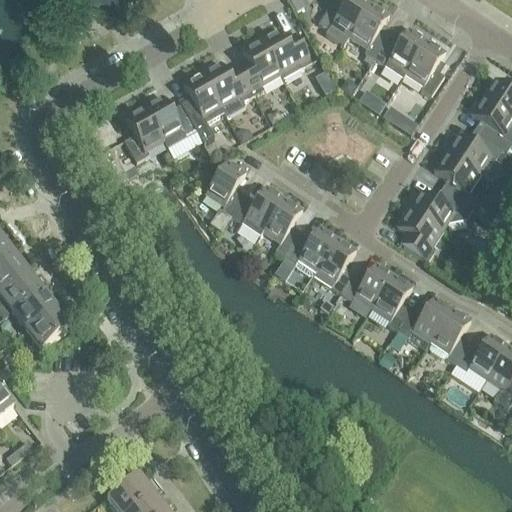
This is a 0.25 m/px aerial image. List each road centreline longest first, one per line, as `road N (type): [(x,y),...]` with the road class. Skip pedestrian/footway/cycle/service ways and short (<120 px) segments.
road 1 (residential): [(177,393),(47,154),(48,121)]
road 2 (residential): [(361,233),(490,35)]
road 3 (residential): [(230,12),(48,121)]
road 4 (residential): [(8,511),(177,393)]
road 5 (residential): [(511,332),(361,233)]
road 6 (unclassified): [(252,511),(177,393)]
road 7 (residential): [(361,233),(246,155)]
